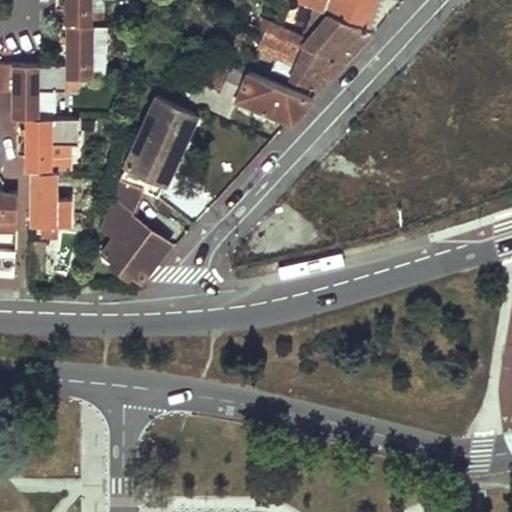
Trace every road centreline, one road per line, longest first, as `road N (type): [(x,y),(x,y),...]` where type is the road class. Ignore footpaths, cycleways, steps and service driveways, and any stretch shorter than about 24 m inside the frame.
road 1 (residential): [(198,315),(198,263),(210,242),(440,0)]
road 2 (secondary): [(124,383),(440,452),(511,451)]
road 3 (secondary): [(511,243),(198,315)]
road 4 (secondary): [(198,315),(0,318)]
road 5 (residential): [(124,383),(125,511)]
road 6 (secondary): [(0,372),(124,383)]
